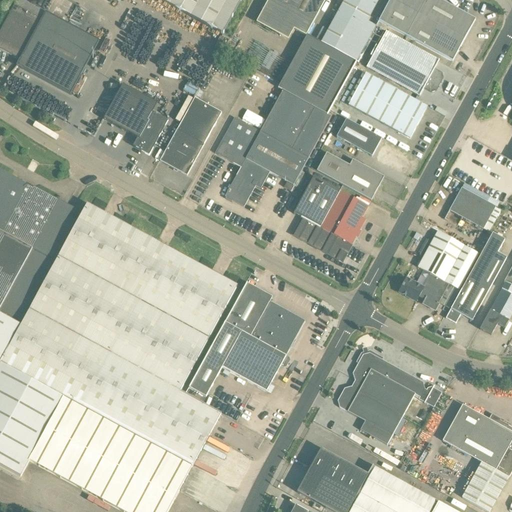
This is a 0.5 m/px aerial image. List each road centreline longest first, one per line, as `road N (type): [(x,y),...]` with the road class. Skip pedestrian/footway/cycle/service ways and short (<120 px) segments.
road 1 (tertiary): [(358,314),(44,149),(0,118)]
road 2 (unclassified): [(358,314),(511,25)]
road 3 (unclassified): [(250,511),(358,314)]
road 4 (tertiary): [(511,378),(439,360),(358,314)]
